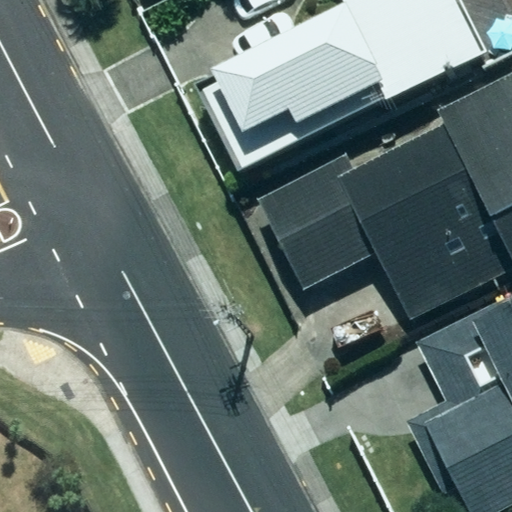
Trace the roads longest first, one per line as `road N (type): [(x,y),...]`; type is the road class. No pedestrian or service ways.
road 1 (secondary): [(106,260),(237,511)]
road 2 (secondary): [(49,133),(106,260)]
